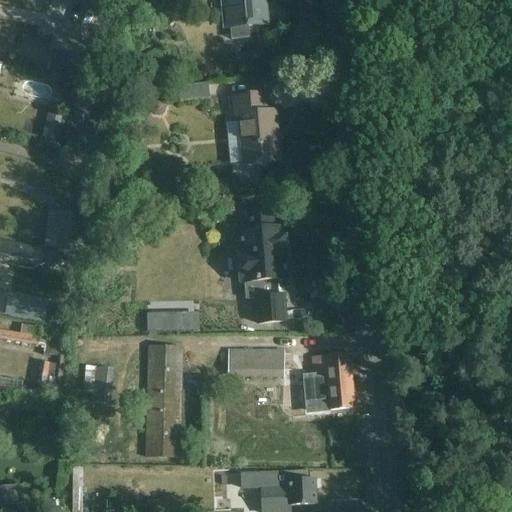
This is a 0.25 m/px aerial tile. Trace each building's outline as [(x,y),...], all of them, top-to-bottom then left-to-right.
[(104,0),(73,0),(99,12),(104,0)] [(250,36),(249,26),(267,25),(265,3),(263,4),(262,0),(227,0),(230,28),(231,38),(250,36)] [(61,66),(81,70),(86,42),(55,36),(54,37),(54,40),(53,42),(47,71),(59,74),(61,66)] [(208,85),(178,88),(180,102),(209,99),(208,85)] [(73,96),(77,107),(94,100),(89,89),(73,96)] [(267,113),(265,95),(230,98),(232,123),(240,122),(244,168),(280,164),(275,113),(267,113)] [(165,115),(166,110),(163,105),(158,104),(153,106),(151,111),(154,116),(160,118),(165,115)] [(44,115),(40,138),(53,140),(57,117),(44,115)] [(237,254),(240,283),(244,283),(244,285),(273,282),(281,282),(288,281),(286,260),(288,260),(286,231),(284,231),(284,229),(275,230),(273,210),(246,213),(248,232),(240,233),(241,253),(237,254)] [(60,242),(59,252),(83,254),(86,215),(62,213),(60,242)] [(0,242),(0,255),(6,256),(17,259),(20,246),(10,244),(0,242)] [(97,258),(96,277),(117,279),(118,259),(97,258)] [(17,266),(5,265),(0,289),(13,291),(17,266)] [(284,298),(282,298),(281,282),(273,282),(274,298),(256,300),(259,326),(286,323),(284,298)] [(43,324),(47,302),(11,295),(6,317),(43,324)] [(145,313),(145,333),(193,332),(193,312),(145,313)] [(0,342),(45,350),(43,357),(50,358),(51,356),(67,358),(69,348),(46,345),(47,338),(39,337),(40,329),(24,326),(22,334),(0,330),(0,342)] [(148,348),(146,456),(182,456),(183,348),(148,348)] [(229,353),(229,377),(283,378),(284,353),(229,353)] [(354,410),(350,356),(313,360),(314,379),(327,378),(330,412),(354,410)] [(69,358),(67,358),(59,357),(58,367),(57,377),(56,380),(55,384),(55,388),(64,390),(69,358)] [(38,393),(0,387),(0,396),(21,400),(20,402),(45,405),(46,397),(53,398),(55,388),(55,384),(56,380),(57,377),(58,367),(43,364),(41,377),(38,393)] [(96,379),(92,379),(90,404),(110,406),(113,379),(110,379),(110,372),(97,371),(96,379)] [(80,511),(80,470),(70,470),(70,511),(80,511)] [(268,497),(289,496),(289,508),(317,507),(315,481),(267,483),(268,497)] [(28,511),(26,486),(0,488),(0,511),(28,511)]
